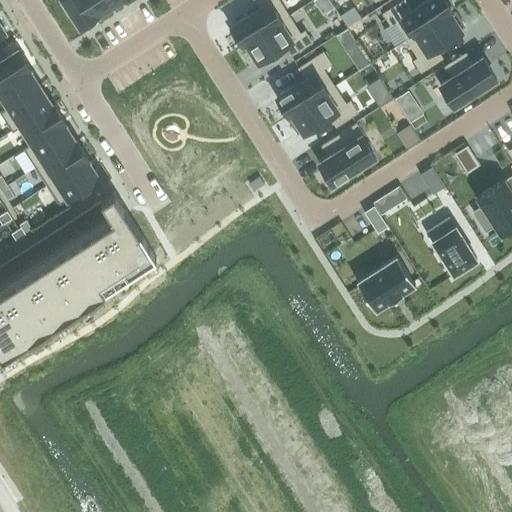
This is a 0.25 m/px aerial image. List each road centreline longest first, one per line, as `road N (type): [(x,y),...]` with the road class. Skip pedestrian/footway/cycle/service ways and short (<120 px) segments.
road 1 (residential): [(511,94),(337,208),(320,209),(287,181),(182,17)]
road 2 (residential): [(80,79),(159,202)]
